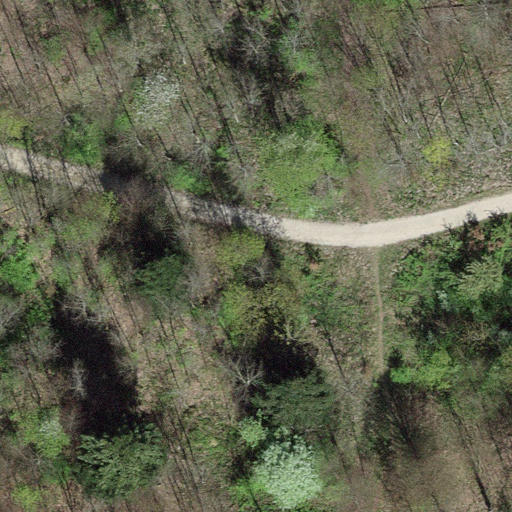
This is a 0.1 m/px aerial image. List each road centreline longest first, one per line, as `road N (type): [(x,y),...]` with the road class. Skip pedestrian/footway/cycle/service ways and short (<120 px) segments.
road 1 (track): [(0,151),(306,232),(389,234),(511,207)]
road 2 (track): [(352,0),(373,235)]
